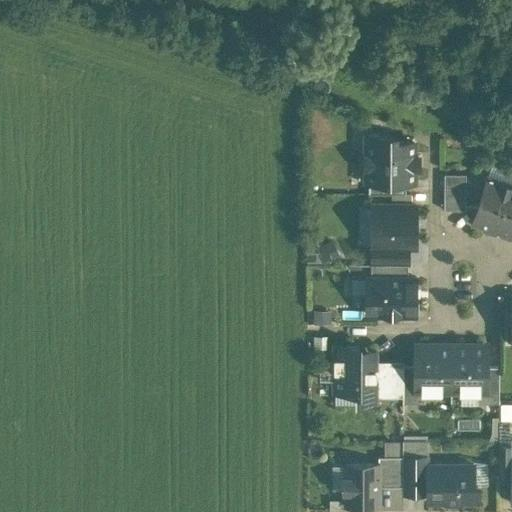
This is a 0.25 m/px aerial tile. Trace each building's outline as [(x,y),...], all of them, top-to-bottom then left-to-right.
[(395,139),(395,133),(367,132),(367,152),(365,152),(365,165),(367,165),(367,179),(406,179),(414,179),(415,165),(417,165),(417,152),(415,152),(415,139),(395,139)] [(467,172),(445,172),(444,208),(466,208),(467,172)] [(511,185),(511,182),(488,175),(474,220),(498,228),(511,185)] [(406,179),(370,179),(370,191),(406,191),(406,179)] [(511,185),(498,228),(511,232),(511,185)] [(417,203),(373,203),(373,242),(409,242),(409,243),(417,243),(417,203)] [(409,242),(373,242),(373,262),(409,262),(409,243),(409,242)] [(373,280),(409,279),(409,262),(373,262),(373,280)] [(370,319),(418,318),(418,279),(409,279),(373,280),(370,280),(370,319)] [(360,342),(336,342),(335,389),(358,389),(358,399),(376,399),(376,395),(376,359),(376,355),(360,354),(360,342)] [(452,343),(416,343),(416,364),(416,389),(425,389),(452,389),(452,343)] [(488,343),(452,343),(452,389),(478,389),(488,389),(488,365),(488,343)] [(386,359),(376,359),(376,395),(386,395),(386,359)] [(404,359),(386,359),(386,395),(403,395),(404,395),(404,364),(404,359)] [(404,364),(404,395),(403,395),(403,400),(425,400),(425,389),(416,389),(416,364),(404,364)] [(500,365),(488,365),(488,389),(478,389),(478,401),(500,401),(500,365)] [(511,442),(500,443),(499,479),(511,479),(511,453),(511,452),(511,442)] [(404,455),(404,454),(379,455),(379,462),(380,462),(379,485),(403,485),(404,485),(404,455)] [(429,455),(404,455),(404,485),(403,485),(403,491),(429,491),(429,466),(429,455)] [(379,462),(347,462),(347,475),(344,475),(344,489),(347,489),(347,502),(379,502),(379,485),(380,462),(379,462)] [(454,462),(454,466),(429,466),(429,491),(429,499),(478,499),(478,483),(474,483),(473,462),(454,462)]
